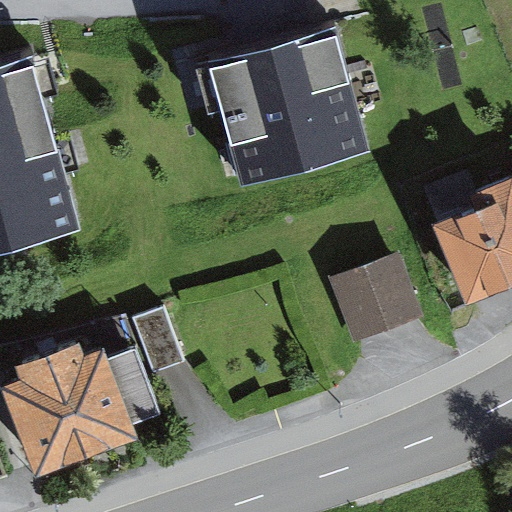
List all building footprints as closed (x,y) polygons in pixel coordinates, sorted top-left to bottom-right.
[(214,212),(361,178),(332,51),(185,86),(214,212)] [(0,279),(88,254),(38,78),(0,88),(0,279)] [(471,302),(511,283),(511,190),(436,225),(471,302)] [(405,244),(336,268),(360,339),(429,315),(405,244)] [(159,364),(189,353),(168,300),(138,312),(159,364)] [(0,427),(26,506),(139,468),(102,356),(0,389),(0,427)]
